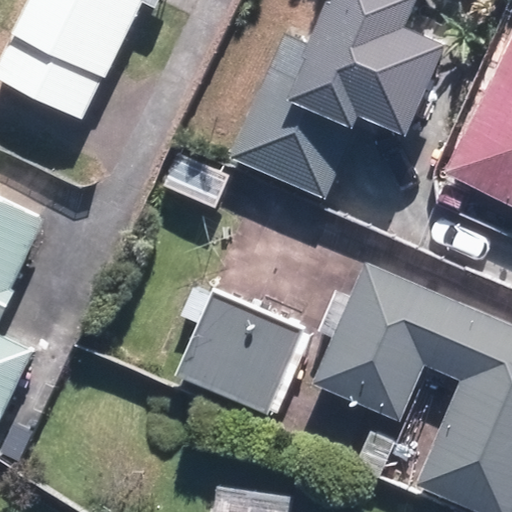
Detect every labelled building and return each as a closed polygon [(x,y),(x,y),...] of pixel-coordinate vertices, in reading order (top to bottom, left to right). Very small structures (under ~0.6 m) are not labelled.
[(26,0),(0,53),(0,77),(84,118),(141,0),(147,0),(159,6),(161,0),(26,0)] [(511,41),(450,170),(511,199),(511,41)] [(392,131),(281,80),(246,155),(357,206),(392,131)] [(180,149),(165,186),(220,207),(234,170),(180,149)] [(0,314),(48,218),(0,194),(0,429),(39,350),(0,330),(0,314)] [(511,223),(493,260),(511,270),(511,223)] [(481,511),(511,511),(511,322),(367,261),(316,381),(402,418),(426,360),(464,377),(417,484),(481,511)] [(308,331),(215,291),(180,372),(273,412),(308,331)]
